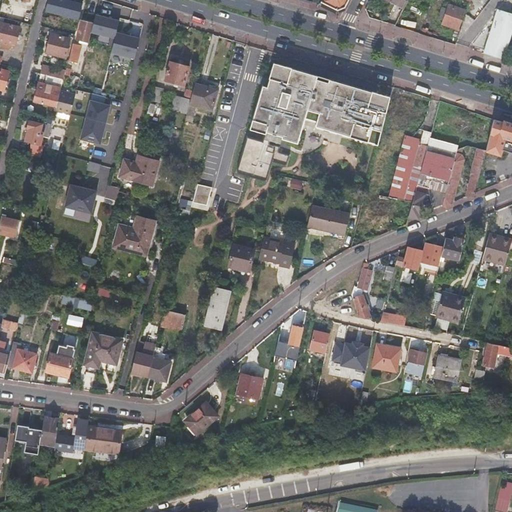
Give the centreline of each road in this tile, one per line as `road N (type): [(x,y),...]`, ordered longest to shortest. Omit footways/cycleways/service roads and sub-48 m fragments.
road 1 (residential): [(0,391),(152,411),(329,271),(511,192)]
road 2 (primary): [(165,0),(511,105)]
road 3 (residential): [(170,511),(310,482),(511,460)]
road 4 (residential): [(42,0),(0,170)]
road 5 (primary): [(511,84),(344,33)]
